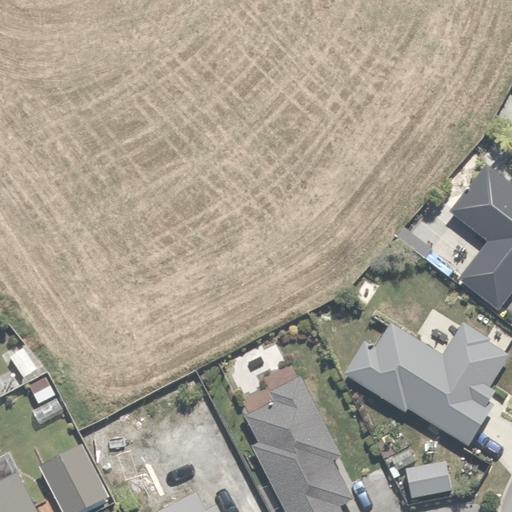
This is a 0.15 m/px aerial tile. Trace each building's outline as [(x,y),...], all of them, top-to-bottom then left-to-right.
[(487,245),(460,282),(499,312),(511,294),(511,188),(488,170),(452,219),(487,245)] [(369,346),(346,379),(404,418),(409,411),(467,450),(505,395),(492,386),(510,359),(462,326),(443,355),(396,323),(377,351),(369,346)] [(29,344),(7,360),(25,383),(46,367),(29,344)] [(82,446),(39,471),(62,511),(96,511),(114,502),(82,446)] [(0,511),(41,511),(19,471),(0,481),(0,511)] [(203,511),(195,494),(160,511),(220,511),(219,511),(203,511)]
